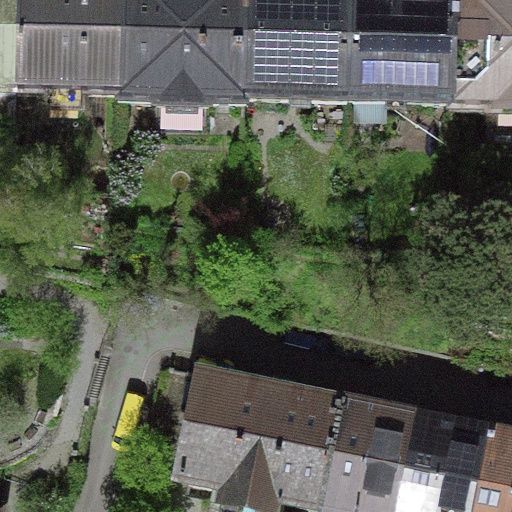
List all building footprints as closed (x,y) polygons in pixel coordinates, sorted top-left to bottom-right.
[(0,0),(0,95),(17,96),(19,0),(0,0)] [(19,0),(17,96),(119,99),(119,105),(121,105),(124,0),(19,0)] [(124,0),(121,105),(156,106),(156,108),(208,109),(208,107),(243,108),(245,0),(124,0)] [(245,0),(243,108),(246,108),(246,102),(348,105),(350,0),(245,0)] [(350,0),(348,105),(450,107),(450,113),(453,113),(456,0),(350,0)] [(511,0),(456,0),(453,113),(488,114),(487,116),(511,116),(511,0)] [(151,295),(122,289),(114,318),(129,319),(145,308),(151,295)] [(318,511),(320,511),(343,404),(340,403),(340,404),(304,396),(304,395),(271,388),(238,382),(238,383),(198,375),(176,483),(223,492),(220,506),(250,511),(274,511),(276,503),(318,511)] [(396,511),(416,418),(413,418),(379,412),(345,405),(345,404),(343,404),(320,511),(396,511)] [(473,511),(489,433),(487,433),(453,426),(418,419),(416,418),(396,511),(473,511)] [(511,511),(511,438),(492,434),(492,433),(489,433),(473,511),(511,511)]
